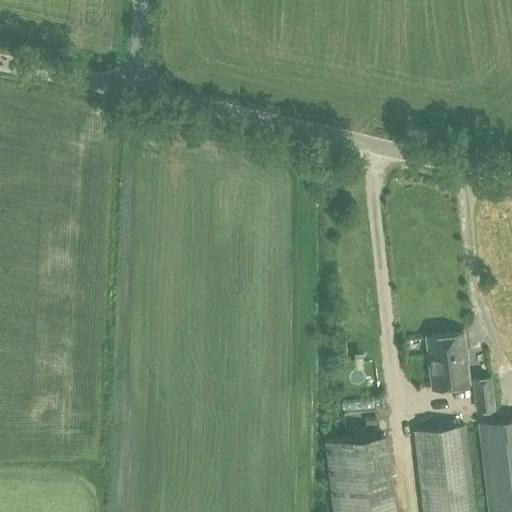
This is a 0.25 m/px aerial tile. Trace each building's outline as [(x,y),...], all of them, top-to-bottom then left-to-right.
[(463,332),(427,336),(433,386),(468,382),(463,332)] [(494,408),(490,376),(474,378),(478,410),(494,408)] [(375,428),(375,416),(351,417),(351,430),(375,428)] [(511,511),(511,417),(479,421),(489,511),(511,511)] [(474,511),(464,423),(415,429),(424,511),(474,511)] [(332,511),(394,511),(385,427),(324,434),(332,511)]
